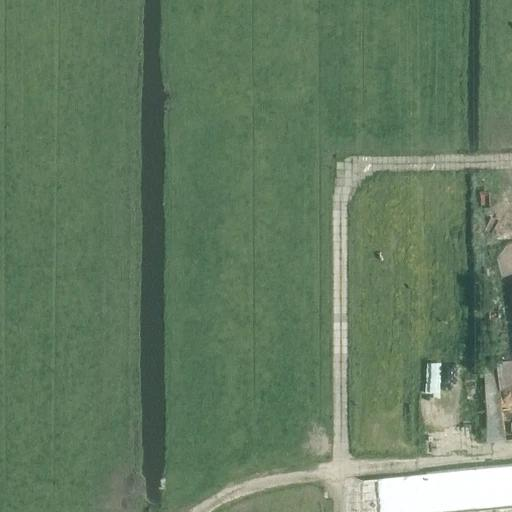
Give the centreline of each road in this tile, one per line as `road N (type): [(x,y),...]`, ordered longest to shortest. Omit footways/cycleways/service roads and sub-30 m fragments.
road 1 (track): [(340,472),(344,174),(365,163),(511,161)]
road 2 (track): [(212,511),(340,472)]
